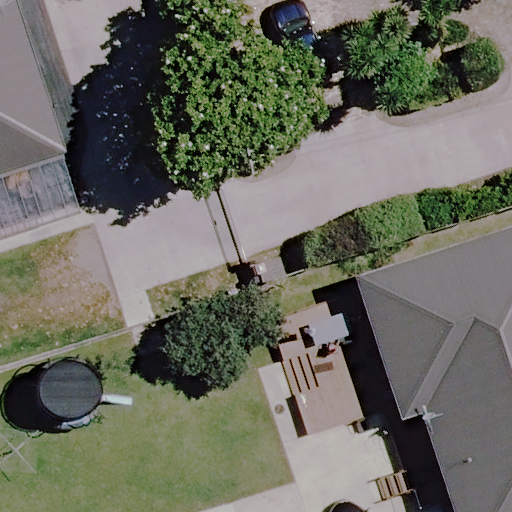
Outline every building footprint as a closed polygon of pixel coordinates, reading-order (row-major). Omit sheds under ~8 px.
[(0,0),(0,115),(34,106),(3,0),(0,0)] [(205,0),(211,16),(260,0),(205,0)] [(401,256),(375,164),(280,191),(307,283),(401,256)] [(217,192),(134,211),(152,287),(235,268),(217,192)] [(511,511),(511,287),(382,329),(440,511),(511,511)]
